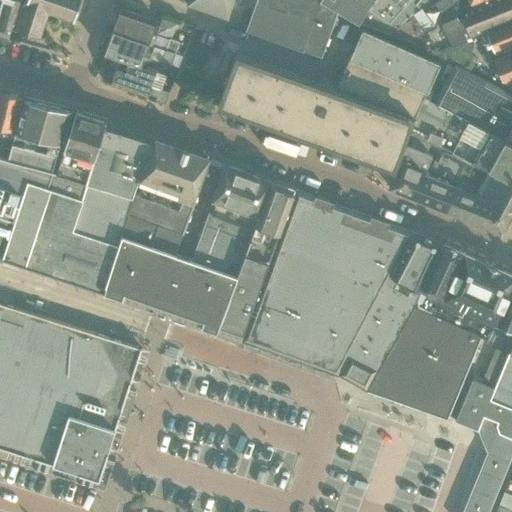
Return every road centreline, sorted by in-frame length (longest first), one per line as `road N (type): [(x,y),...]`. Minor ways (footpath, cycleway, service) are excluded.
road 1 (residential): [(297,511),(327,419),(319,389),(0,275)]
road 2 (residential): [(455,228),(195,124),(70,89)]
road 3 (residential): [(349,26),(330,73),(149,0)]
